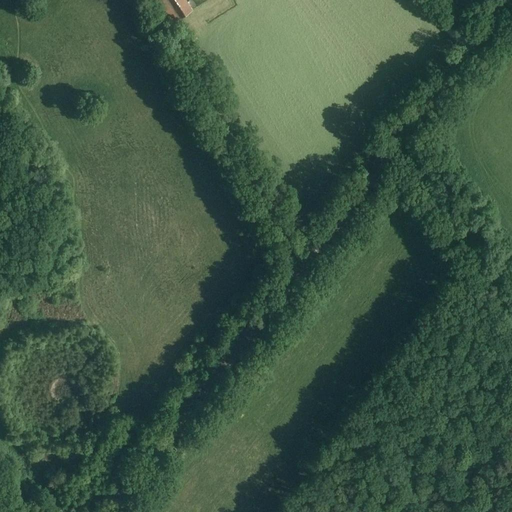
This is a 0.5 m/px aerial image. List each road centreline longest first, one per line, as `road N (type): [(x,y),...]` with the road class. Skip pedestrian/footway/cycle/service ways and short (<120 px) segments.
road 1 (track): [(401,137),(112,511)]
road 2 (track): [(401,137),(509,0)]
